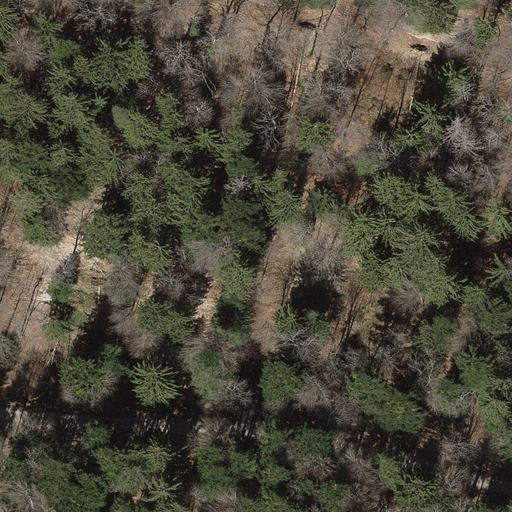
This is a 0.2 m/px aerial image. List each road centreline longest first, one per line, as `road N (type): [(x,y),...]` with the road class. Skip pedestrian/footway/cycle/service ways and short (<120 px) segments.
road 1 (track): [(0,25),(314,86),(511,143)]
road 2 (track): [(0,414),(290,437),(392,456),(511,494)]
